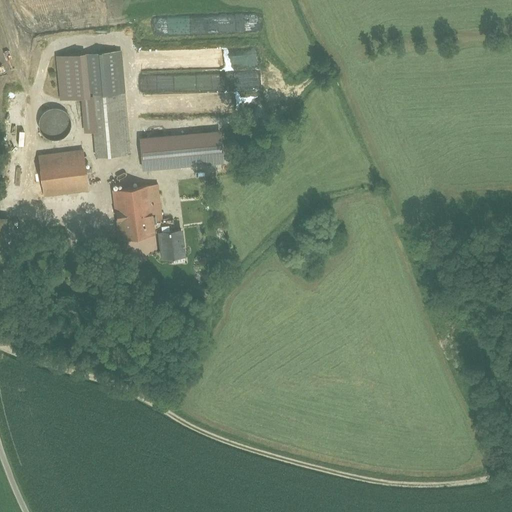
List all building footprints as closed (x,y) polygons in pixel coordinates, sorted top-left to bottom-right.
[(129,154),(119,48),(85,51),(95,157),(129,154)] [(11,96),(10,146),(21,146),(22,96),(11,96)] [(69,115),(65,110),(59,107),(53,106),(47,108),(42,112),(39,118),(38,124),(40,130),(44,135),(49,138),(56,139),(63,137),(67,133),(70,127),(71,121),(69,115)] [(189,146),(140,150),(142,169),(182,166),(190,165),(190,159),(189,146)] [(38,154),(42,198),(88,193),(83,149),(38,154)] [(158,183),(110,188),(116,237),(157,233),(159,256),(185,253),(182,226),(163,228),(158,183)]
